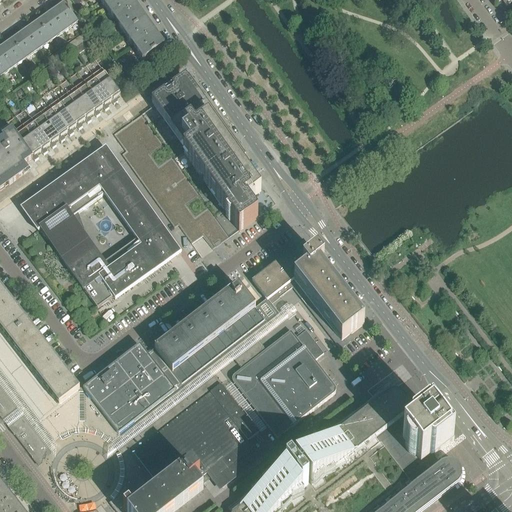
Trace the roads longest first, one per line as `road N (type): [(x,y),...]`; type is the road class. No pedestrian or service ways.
road 1 (tertiary): [(511,480),(300,208)]
road 2 (residential): [(87,367),(300,208)]
road 3 (tertiary): [(300,208),(153,0)]
road 4 (residential): [(87,367),(0,254)]
